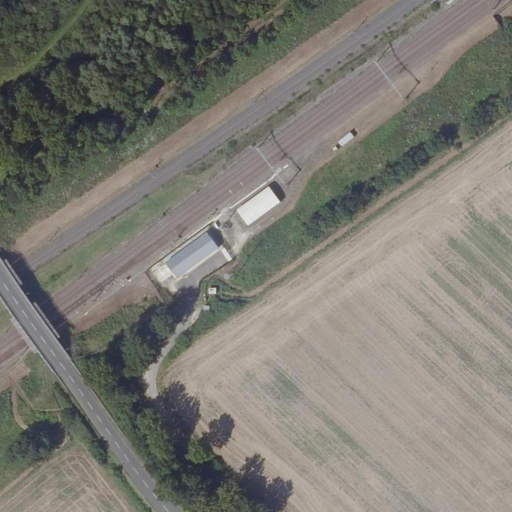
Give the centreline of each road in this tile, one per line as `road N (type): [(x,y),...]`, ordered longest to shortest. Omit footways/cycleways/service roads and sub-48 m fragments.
road 1 (unclassified): [(0,276),(169,511)]
road 2 (track): [(0,84),(58,52),(96,0)]
